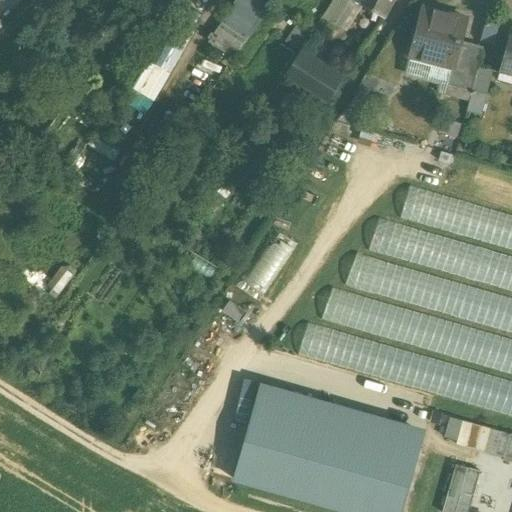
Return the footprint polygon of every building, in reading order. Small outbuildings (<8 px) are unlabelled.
[(271,5),(263,0),(238,0),(225,19),(249,36),(271,5)] [(353,0),(365,7),(366,7),(383,17),(392,0),(353,0)] [(466,19),(423,8),(410,58),(451,69),(453,69),(460,41),(466,19)] [(249,36),(225,19),(208,42),(232,60),(249,36)] [(478,23),(478,41),(489,41),(490,23),(478,23)] [(511,38),(509,38),(500,70),(511,73),(511,38)] [(483,47),(460,41),(453,69),(451,69),(447,85),(471,92),(478,67),(483,47)] [(308,56),(300,51),(285,75),(327,103),(342,80),(328,70),(308,56)] [(493,71),(478,67),(471,92),(486,96),(493,71)] [(486,96),(471,92),(466,113),(482,117),(487,96),(486,96)] [(441,118),(437,134),(455,138),(459,122),(441,118)] [(511,217),(404,189),(395,221),(511,251),(511,217)] [(490,392),(511,397),(511,411),(503,417),(511,418),(511,256),(373,220),(364,255),(351,251),(342,287),(328,283),(318,321),(304,318),(294,355),(472,401),(490,392)] [(294,269),(284,263),(296,244),(273,229),(241,278),(274,299),(294,269)] [(234,321),(242,311),(226,299),(218,309),(234,321)] [(402,511),(427,428),(261,380),(233,476),(354,511),(402,511)] [(511,511),(511,433),(444,417),(438,439),(485,450),(478,478),(505,485),(506,483),(511,484),(511,511)] [(438,511),(442,511),(465,511),(477,470),(451,463),(438,511)] [(511,511),(511,509),(473,500),(470,511),(511,511)]
